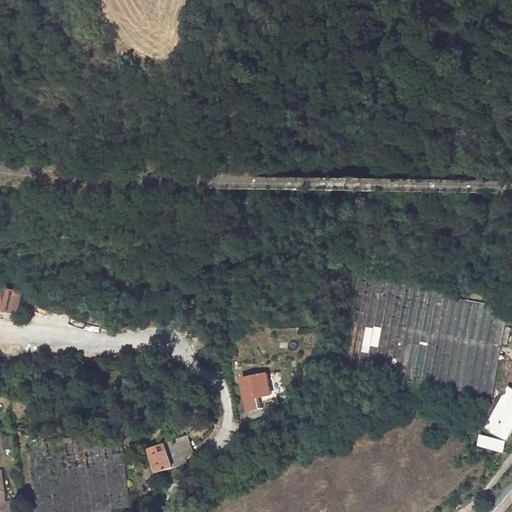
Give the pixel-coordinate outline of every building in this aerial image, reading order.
[(0,309),(20,313),(24,292),(0,288),(0,309)] [(416,380),(493,396),(507,326),(505,315),(489,312),(488,306),(441,297),(444,320),(429,322),(425,320),(422,325),(421,317),(424,312),(419,313),(417,324),(413,331),(412,325),(410,324),(406,331),(403,314),(394,329),(400,301),(388,299),(386,306),(379,307),(373,336),(365,338),(361,359),(400,353),(406,357),(411,349),(416,380)] [(266,378),(243,381),(247,410),(262,407),(261,399),(269,397),(266,378)] [(488,433),(486,432),(480,444),(506,456),(511,442),(511,387),(508,386),(488,433)] [(410,401),(309,468),(338,511),(437,511),(469,492),(410,401)] [(200,424),(190,434),(199,444),(209,432),(200,424)] [(44,432),(24,436),(35,511),(113,511),(113,506),(131,504),(120,429),(45,440),(44,432)] [(5,449),(16,448),(16,436),(5,436),(5,449)] [(188,436),(151,448),(158,473),(168,469),(171,477),(184,468),(183,466),(193,452),(188,436)] [(511,511),(511,473),(478,511),(511,511)]
